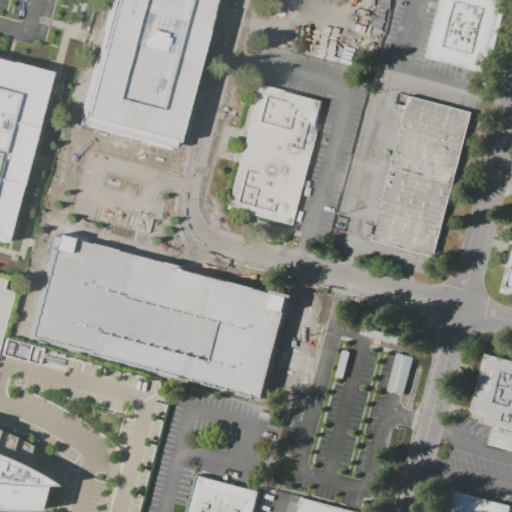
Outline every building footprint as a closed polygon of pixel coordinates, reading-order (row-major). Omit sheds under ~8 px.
[(124,0),(204,0),(186,72),(111,52),(124,0)] [(441,0),(425,60),(481,75),(485,61),(491,63),(503,16),(497,15),(500,0),(441,0)] [(0,61),(44,73),(3,242),(0,241),(0,61)] [(258,85),(322,102),(289,226),(226,210),(258,85)] [(409,95),(473,113),(434,257),(370,240),(409,95)] [(122,100),(147,107),(143,119),(119,113),(122,100)] [(93,126),(160,144),(129,261),(63,244),(93,126)] [(511,249),(511,291),(501,289),(511,249)] [(278,297),(154,268),(139,331),(263,361),(278,297)] [(0,278),(5,280),(2,289),(13,292),(0,341),(0,278)] [(378,474),(409,338),(346,323),(314,459),(378,474)] [(486,354),(511,361),(511,429),(480,421),(482,413),(470,410),(486,354)] [(492,428),(511,433),(511,451),(487,445),(492,428)] [(0,433),(12,438),(33,448),(26,472),(48,486),(38,486),(31,511),(8,511),(0,510),(0,433)] [(186,511),(196,475),(258,491),(252,511),(186,511)] [(452,511),(458,493),(510,507),(508,511),(452,511)] [(297,511),(301,499),(351,511),(297,511)]
